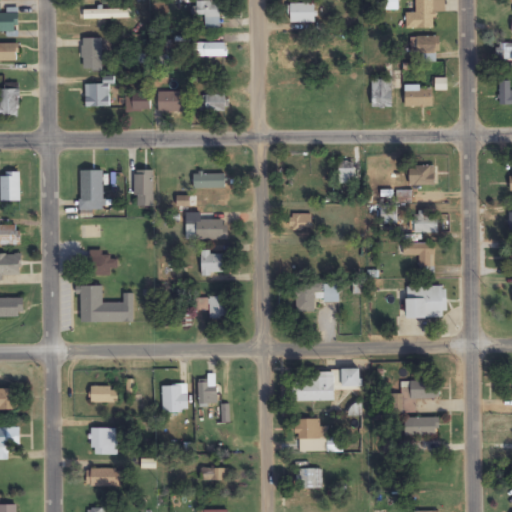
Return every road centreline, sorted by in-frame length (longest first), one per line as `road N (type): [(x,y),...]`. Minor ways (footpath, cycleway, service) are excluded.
road 1 (residential): [(50,511),(42,0)]
road 2 (residential): [(269,511),(261,0)]
road 3 (residential): [(473,511),(465,0)]
road 4 (residential): [(511,137),(0,145)]
road 5 (residential): [(511,343),(0,350)]
